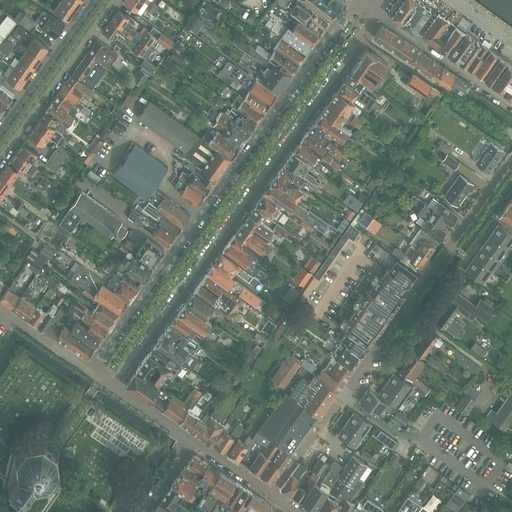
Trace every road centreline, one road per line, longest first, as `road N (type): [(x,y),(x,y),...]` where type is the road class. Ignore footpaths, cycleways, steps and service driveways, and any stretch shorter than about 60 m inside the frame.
road 1 (unclassified): [(358,2),(88,370)]
road 2 (unclassified): [(112,385),(376,14)]
road 3 (residential): [(272,495),(511,160)]
road 4 (residential): [(0,162),(115,0)]
road 5 (residential): [(376,14),(511,105)]
road 6 (residential): [(91,0),(0,128)]
